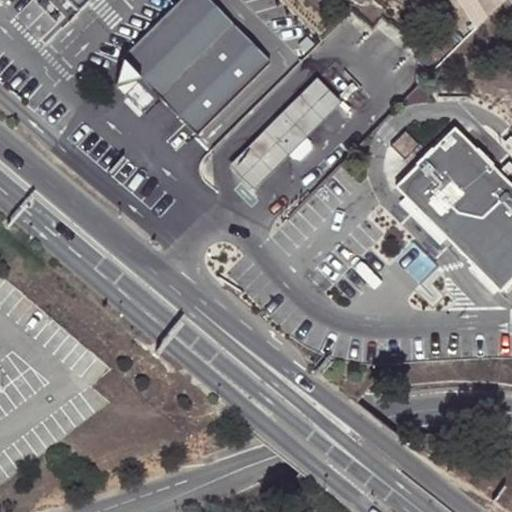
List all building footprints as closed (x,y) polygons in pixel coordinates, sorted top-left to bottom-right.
[(51,0),(68,18),(87,0),(51,0)] [(205,0),(182,0),(117,64),(157,105),(234,29),(205,0)] [(458,0),(473,23),(510,0),(509,0),(458,0)] [(234,29),(157,105),(198,145),(274,70),(234,29)] [(254,188),(290,152),(289,150),(304,135),(306,136),(342,100),(317,75),(229,163),(254,188)] [(511,283),(511,190),(453,132),(394,191),(407,203),(439,237),(499,296),(511,283)] [(300,158),(312,146),(309,140),(306,136),(304,135),(289,150),(290,152),(294,155),(300,158)] [(414,150),(402,137),(389,150),(402,163),(414,150)] [(439,237),(407,203),(397,213),(429,247),(439,237)]
